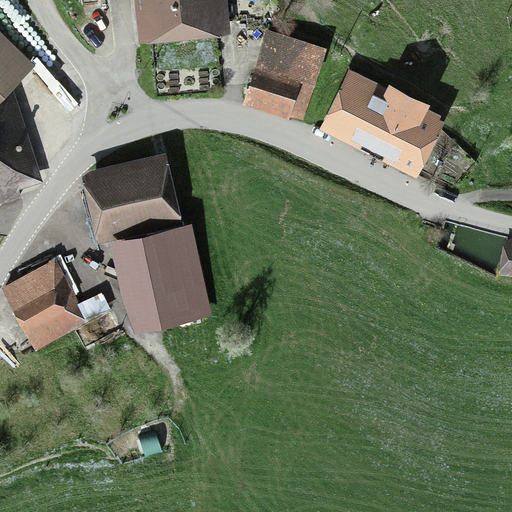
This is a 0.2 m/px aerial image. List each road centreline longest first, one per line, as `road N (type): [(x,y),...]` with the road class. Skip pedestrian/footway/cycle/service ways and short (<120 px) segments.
road 1 (unclassified): [(121,113),(246,119),(442,207),(511,226)]
road 2 (unclassified): [(0,266),(121,113)]
road 3 (unclassified): [(121,113),(38,0)]
